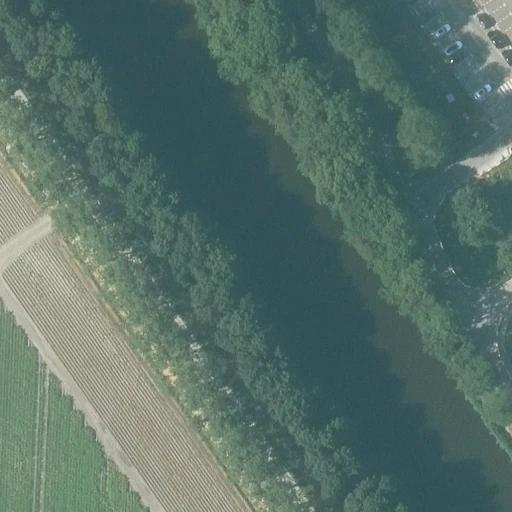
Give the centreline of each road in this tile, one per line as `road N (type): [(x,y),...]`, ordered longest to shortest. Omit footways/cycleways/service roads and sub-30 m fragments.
road 1 (unclassified): [(0,61),(313,511)]
road 2 (unclassified): [(467,330),(376,138),(289,0)]
road 3 (unknown): [(417,232),(511,147)]
